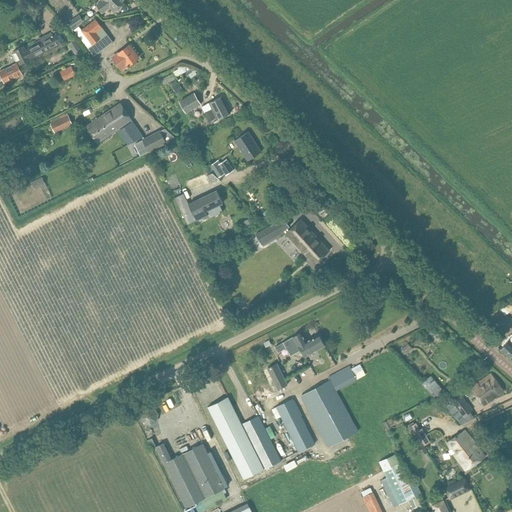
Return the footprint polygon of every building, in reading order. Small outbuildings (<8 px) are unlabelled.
[(103,0),(97,5),(102,13),(110,7),(114,12),(118,9),(125,2),(122,0),(103,0)] [(73,30),(82,23),(84,21),(80,15),(68,23),(73,30)] [(87,47),(92,43),(93,45),(101,39),(96,32),(102,27),(96,20),(82,30),(79,26),(74,30),(87,47)] [(61,43),(61,42),(63,41),(60,34),(57,36),(57,34),(53,36),(51,32),(40,38),(41,40),(32,45),(25,48),(24,46),(13,51),(14,53),(12,54),(16,61),(18,60),(20,65),(31,59),(30,58),(32,57),(33,58),(41,55),(40,53),(61,43)] [(75,40),(69,44),(76,55),(82,51),(75,40)] [(129,45),(115,55),(112,58),(122,70),(127,67),(129,66),(129,65),(138,58),(129,45)] [(17,63),(0,71),(0,73),(5,84),(23,75),(17,63)] [(72,66),(60,72),(65,81),(76,75),(72,66)] [(179,84),(172,88),(176,94),(182,90),(179,84)] [(202,105),(199,99),(195,93),(180,102),(186,113),(193,110),(202,105)] [(209,103),(202,107),(205,113),(210,124),(230,113),(222,97),(209,103)] [(120,104),(98,119),(109,135),(131,119),(120,104)] [(50,120),(51,124),(55,131),(71,124),(66,112),(50,120)] [(109,135),(98,119),(86,127),(97,143),(109,135)] [(124,127),(134,142),(144,137),(132,121),(124,127)] [(148,152),(166,143),(172,140),(166,128),(142,140),(148,152)] [(248,132),(234,141),(248,161),(261,152),(248,132)] [(219,165),(225,174),(226,176),(234,170),(227,159),(219,165)] [(42,177),(32,182),(35,189),(45,184),(42,177)] [(183,193),(174,198),(187,224),(190,223),(192,228),(199,224),(197,220),(207,215),(209,218),(219,214),(215,207),(222,203),(216,191),(199,199),(189,204),(183,193)] [(319,199),(310,207),(322,220),(331,212),(319,199)] [(245,226),(253,221),(250,217),(242,222),(245,226)] [(329,251),(301,219),(289,230),(287,228),(290,226),(285,217),(256,232),(262,243),(284,231),(285,231),(287,232),(286,233),(287,235),(314,264),(329,251)] [(301,349),(305,356),(325,345),(319,335),(306,342),(300,332),(284,342),(292,354),(301,349)] [(511,344),(508,341),(501,350),(511,359),(511,344)] [(408,344),(403,349),(407,353),(412,348),(408,344)] [(268,368),(273,379),(262,384),(268,395),(279,389),(288,385),(277,363),(268,368)] [(329,381),(337,391),(357,380),(350,366),(328,378),(329,381)] [(491,374),(465,392),(468,397),(473,393),(484,406),(488,402),(489,400),(494,396),(495,397),(504,391),(491,374)] [(359,432),(337,391),(329,381),(301,396),(306,405),(328,448),(359,432)] [(451,414),(457,421),(467,413),(462,407),(467,403),(460,395),(451,401),(445,392),(436,381),(426,388),(451,414)] [(264,469),(241,424),(228,397),(208,407),(244,479),(264,469)] [(292,399),(276,407),(299,452),(315,444),(292,399)] [(141,411),(140,418),(144,424),(151,425),(156,421),(158,414),(154,409),(147,407),(141,411)] [(241,424),(264,469),(281,461),(258,416),(241,424)] [(389,421),(384,423),(387,430),(392,428),(389,421)] [(421,429),(420,430),(416,423),(407,428),(419,449),(429,443),(421,429)] [(464,431),(447,443),(466,470),(484,457),(472,440),(464,431)] [(225,488),(207,452),(203,443),(172,459),(164,443),(156,447),(186,508),(225,488)] [(379,462),(399,505),(417,497),(397,454),(379,462)] [(297,461),(285,465),(287,470),(299,466),(297,461)] [(445,490),(450,501),(471,492),(465,480),(445,490)] [(382,511),(373,493),(363,498),(369,511),(382,511)] [(451,511),(445,499),(431,506),(434,511),(451,511)]
